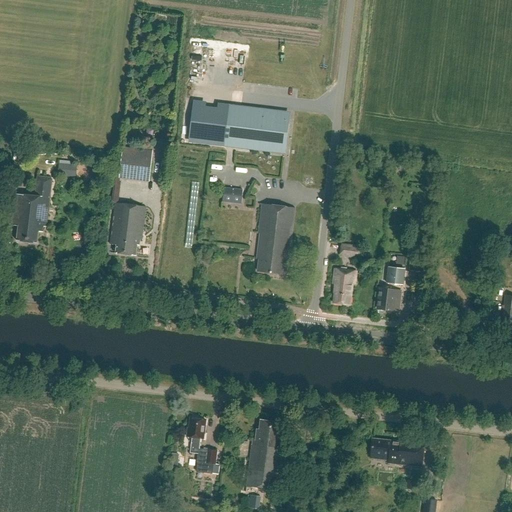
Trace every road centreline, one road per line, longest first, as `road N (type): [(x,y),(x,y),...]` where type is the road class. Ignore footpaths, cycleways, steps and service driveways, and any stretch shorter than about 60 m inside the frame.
road 1 (unclassified): [(511,432),(0,370)]
road 2 (unclassified): [(311,329),(351,0)]
road 3 (tertiary): [(311,329),(0,292)]
road 4 (tertiary): [(511,353),(311,329)]
